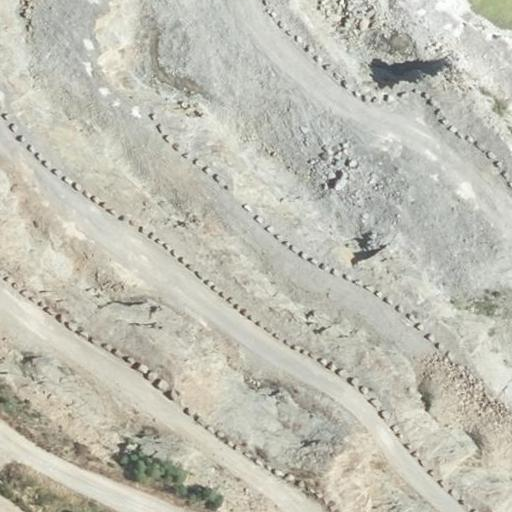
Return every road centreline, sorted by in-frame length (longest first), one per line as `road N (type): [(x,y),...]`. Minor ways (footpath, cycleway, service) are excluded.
road 1 (track): [(90,0),(119,64),(144,210),(187,266),(278,341),(355,388),(446,511)]
road 2 (track): [(224,0),(246,150),(299,233),(374,315),(511,428)]
road 3 (track): [(303,511),(0,297)]
road 4 (track): [(374,0),(395,88),(455,176),(511,234)]
road 5 (track): [(146,511),(104,498),(0,439)]
